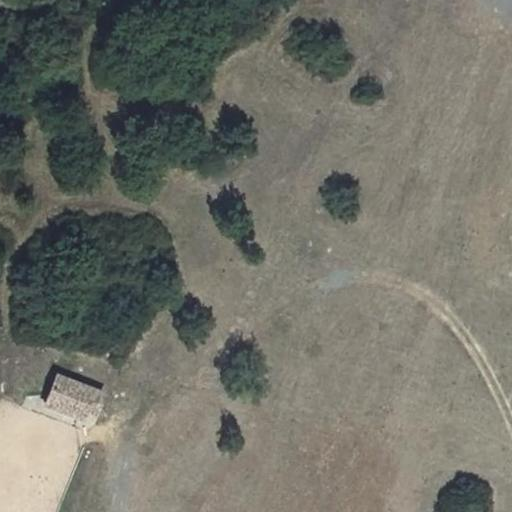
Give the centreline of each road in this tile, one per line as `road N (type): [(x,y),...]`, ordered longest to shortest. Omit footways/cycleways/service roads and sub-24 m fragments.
road 1 (track): [(0,368),(10,346),(7,262),(51,209),(100,198),(111,152),(87,85),(96,26),(62,7),(0,6)]
road 2 (unclassified): [(187,511),(258,449),(306,359),(342,317),(378,293),(425,291),(449,315)]
road 3 (unclassified): [(449,315),(472,357),(469,388),(411,511)]
